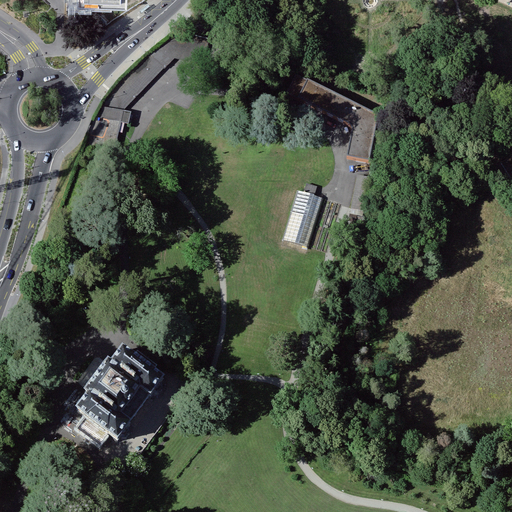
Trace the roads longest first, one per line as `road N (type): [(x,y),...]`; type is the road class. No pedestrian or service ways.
road 1 (track): [(233,39),(401,117),(455,160),(487,202)]
road 2 (primary): [(0,294),(23,245),(51,140)]
road 3 (primary): [(11,126),(18,171),(0,250)]
